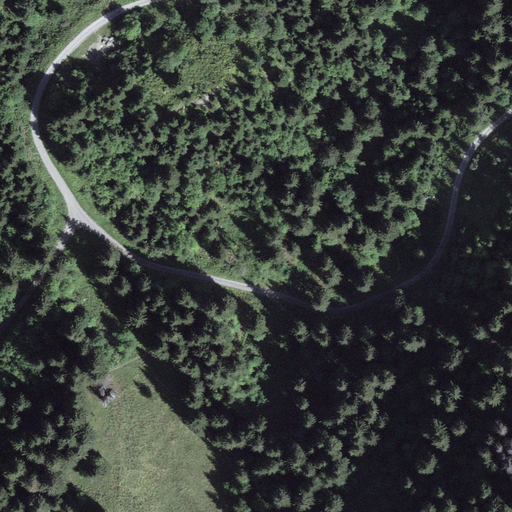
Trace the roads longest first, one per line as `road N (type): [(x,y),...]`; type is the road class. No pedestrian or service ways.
road 1 (track): [(78,212),(126,252),(169,271),(324,307),(358,305),(434,264),(473,144),(511,111)]
road 2 (track): [(0,333),(78,212),(34,132),(39,90),(88,29),(149,0)]
